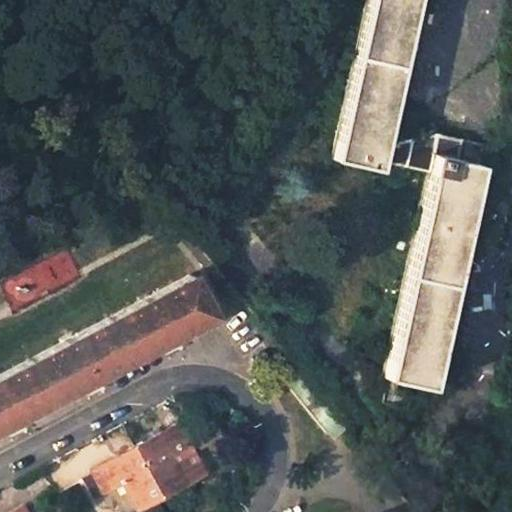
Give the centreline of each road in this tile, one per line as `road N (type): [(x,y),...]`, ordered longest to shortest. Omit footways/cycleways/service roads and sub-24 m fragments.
road 1 (residential): [(249,511),(274,483),(278,448),(257,403),(218,377),(175,376),(0,468)]
road 2 (unknown): [(455,424),(511,216)]
